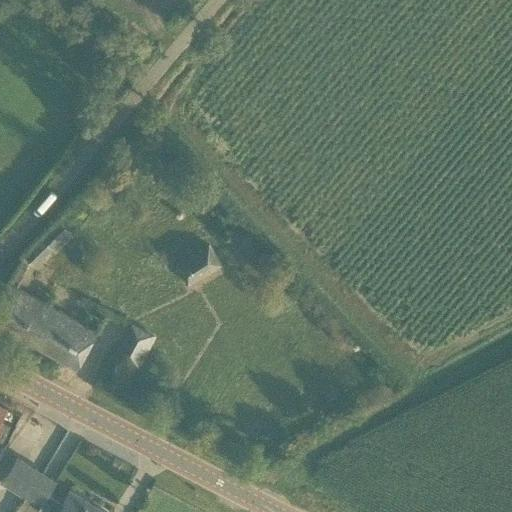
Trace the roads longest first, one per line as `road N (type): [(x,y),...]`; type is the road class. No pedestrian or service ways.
road 1 (unclassified): [(0,252),(215,0)]
road 2 (secondary): [(276,511),(0,368)]
